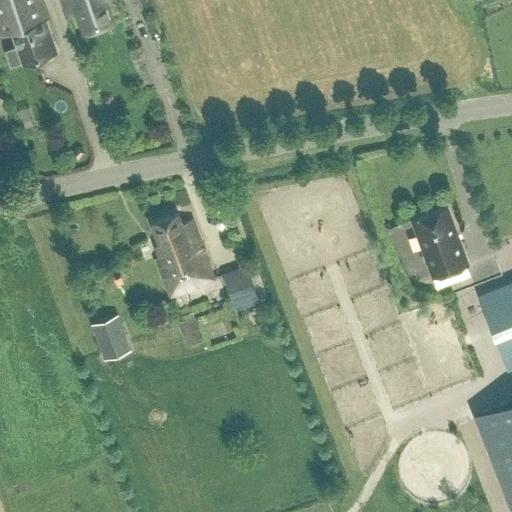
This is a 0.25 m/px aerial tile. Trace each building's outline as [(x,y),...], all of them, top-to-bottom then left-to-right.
[(0,0),(0,32),(12,28),(17,43),(4,47),(10,63),(23,59),(54,48),(43,17),(49,15),(43,0),(0,0)] [(62,0),(66,12),(74,9),(82,30),(112,19),(104,0),(62,0)] [(411,217),(432,273),(466,260),(445,204),(411,217)] [(155,254),(169,293),(214,276),(192,217),(180,221),(176,210),(150,220),(161,252),(155,254)] [(465,266),(452,272),(456,282),(469,276),(465,266)] [(221,276),(231,303),(250,296),(240,269),(221,276)] [(511,279),(479,292),(507,364),(511,362),(511,279)] [(127,322),(104,331),(112,351),(135,342),(127,322)] [(511,511),(511,397),(466,415),(503,511),(511,511)]
